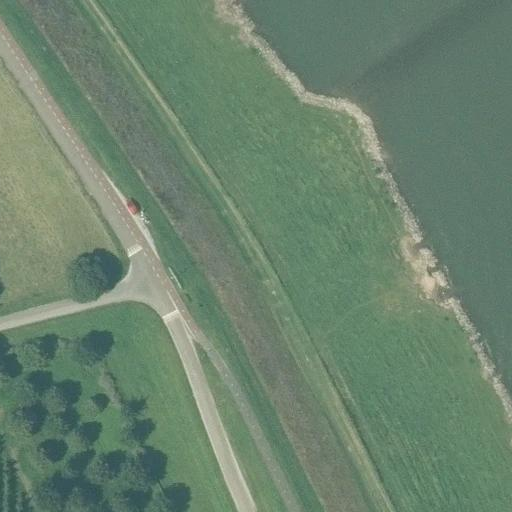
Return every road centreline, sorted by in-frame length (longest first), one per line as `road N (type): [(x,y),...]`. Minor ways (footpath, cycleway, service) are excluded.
road 1 (unclassified): [(150,286),(0,51)]
road 2 (unclassified): [(246,511),(150,286)]
road 3 (residential): [(0,327),(150,286)]
